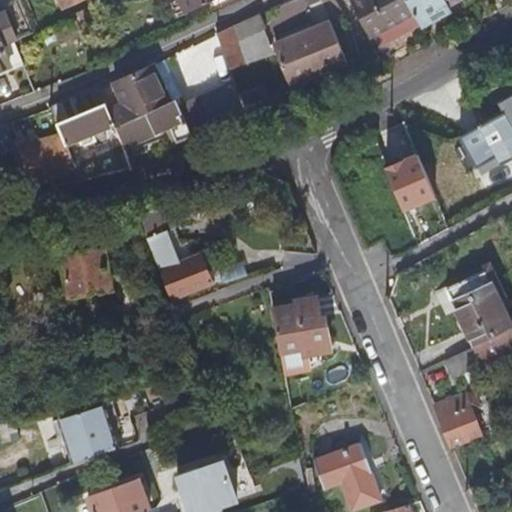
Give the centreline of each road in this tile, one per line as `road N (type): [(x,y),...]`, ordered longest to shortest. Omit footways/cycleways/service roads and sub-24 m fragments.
road 1 (residential): [(299,145),(447,511)]
road 2 (residential): [(299,145),(0,219)]
road 3 (residential): [(511,34),(299,145)]
